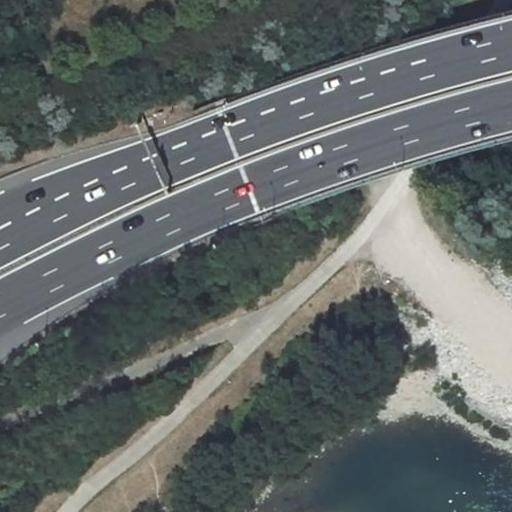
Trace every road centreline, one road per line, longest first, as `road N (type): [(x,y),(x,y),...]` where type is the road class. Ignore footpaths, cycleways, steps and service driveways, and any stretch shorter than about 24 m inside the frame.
road 1 (trunk): [(0,308),(229,198),(339,154),(511,102)]
road 2 (trunk): [(511,45),(200,143),(0,231)]
road 3 (track): [(259,332),(223,330),(0,424)]
road 4 (track): [(360,229),(361,286),(413,382),(410,425)]
